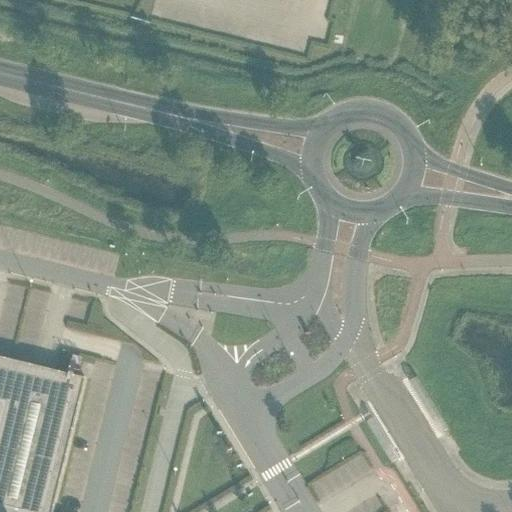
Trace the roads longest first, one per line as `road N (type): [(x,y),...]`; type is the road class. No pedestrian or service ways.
road 1 (secondary): [(184,117),(0,74)]
road 2 (secondary): [(329,122),(307,128),(184,117)]
road 3 (secondary): [(184,117),(299,164),(313,178)]
